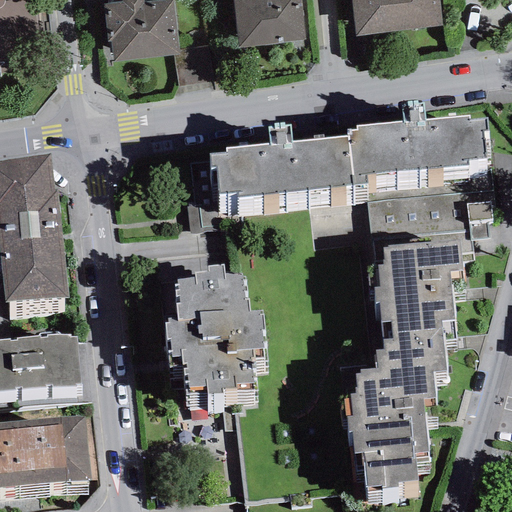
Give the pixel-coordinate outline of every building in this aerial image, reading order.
[(120,0),(104,2),(112,62),(180,53),(172,0),(148,0),(142,1),(142,0),(120,0)] [(299,0),(233,0),(240,44),(305,35),(299,0)] [(351,0),(355,33),(443,23),(440,0),(351,0)] [(346,167),(347,176),(353,225),(369,223),(374,270),(382,269),(383,278),(460,269),(473,267),(469,234),(491,231),(489,212),(494,212),(487,156),(471,158),(470,153),(425,158),(423,138),(401,141),(403,158),(358,163),(358,166),(346,167)] [(270,183),(226,188),(227,195),(210,197),(208,178),(214,178),(212,164),(188,167),(192,207),(199,206),(202,229),(218,227),(218,234),(236,232),(237,238),(353,225),(347,176),(291,182),(289,163),(268,165),(270,183)] [(50,194),(0,200),(0,311),(5,347),(69,338),(50,194)] [(362,487),(364,511),(417,511),(414,487),(427,486),(422,434),(438,433),(435,404),(449,402),(443,352),(456,351),(451,303),(463,302),(460,269),(383,278),(385,299),(378,300),(380,321),(372,322),(374,337),(378,337),(383,381),(374,382),(376,402),(353,404),(355,428),(349,428),(351,451),(345,452),(346,466),(352,466),(354,488),(362,487)] [(164,319),(180,318),(178,283),(162,284),(164,319)] [(224,306),(207,307),(208,313),(195,314),(196,320),(174,321),(177,356),(165,357),(169,399),(181,398),(184,428),(206,426),(207,433),(222,432),(221,421),(258,417),(255,384),(261,384),(260,367),(266,367),(264,352),(260,352),(259,346),(250,347),(249,336),(245,336),(243,313),(225,314),(224,306)] [(10,369),(0,370),(0,423),(14,422),(15,420),(20,419),(21,421),(45,419),(45,417),(51,416),(51,419),(75,415),(75,412),(81,412),(76,364),(70,364),(70,362),(47,365),(47,367),(40,368),(39,365),(16,368),(16,370),(10,371),(10,369)] [(89,511),(84,453),(0,461),(0,511),(89,511)]
